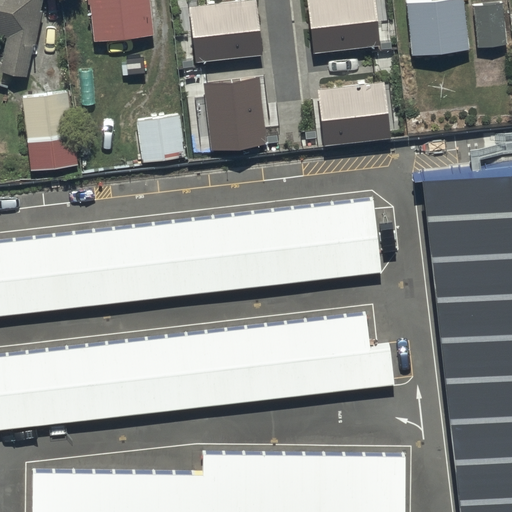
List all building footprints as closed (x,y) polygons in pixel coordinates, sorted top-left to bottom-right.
[(40,0),(0,0),(0,31),(4,33),(0,52),(0,65),(25,71),(40,0)] [(88,0),(92,36),(153,29),(150,0),(88,0)] [(359,0),(301,0),(303,20),(361,15),(359,0)] [(405,0),(411,50),(467,45),(463,0),(405,0)] [(502,0),(472,0),(476,42),(506,40),(502,0)] [(67,84),(21,90),(31,165),(77,160),(67,84)] [(178,109),(134,115),(140,158),(184,152),(178,109)] [(511,511),(511,161),(420,170),(451,511),(511,511)] [(369,191),(0,233),(0,309),(378,265),(369,191)] [(363,307),(0,347),(0,423),(393,379),(389,342),(367,345),(363,307)] [(25,461),(23,511),(408,511),(409,449),(197,446),(197,464),(25,461)]
